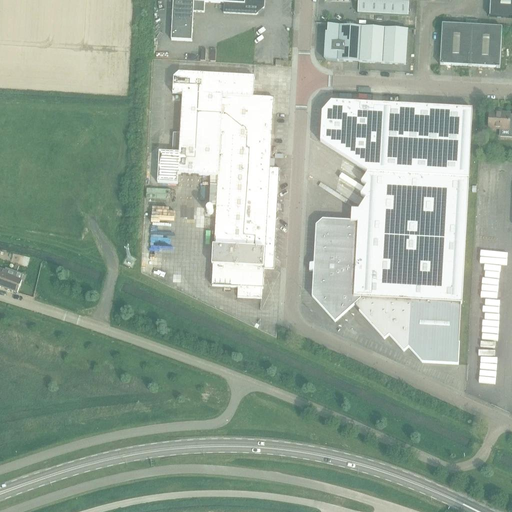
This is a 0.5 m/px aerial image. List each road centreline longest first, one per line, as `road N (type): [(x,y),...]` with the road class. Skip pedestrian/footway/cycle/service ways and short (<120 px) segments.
road 1 (secondary): [(477,511),(390,472),(282,447),(120,455),(0,493)]
road 2 (unclassified): [(302,81),(288,318),(302,332),(498,420)]
road 3 (unclassified): [(10,511),(125,476),(191,469),(298,481),(404,511)]
road 4 (unclassified): [(243,379),(453,468),(477,460),(498,420)]
road 5 (unclassified): [(0,470),(120,434),(217,423),(243,379)]
road 6 (unclassified): [(243,379),(0,295)]
road 7 (unknown): [(302,81),(158,68),(151,76),(150,148)]
road 8 (unclassified): [(421,87),(429,8),(473,9),(474,0)]
